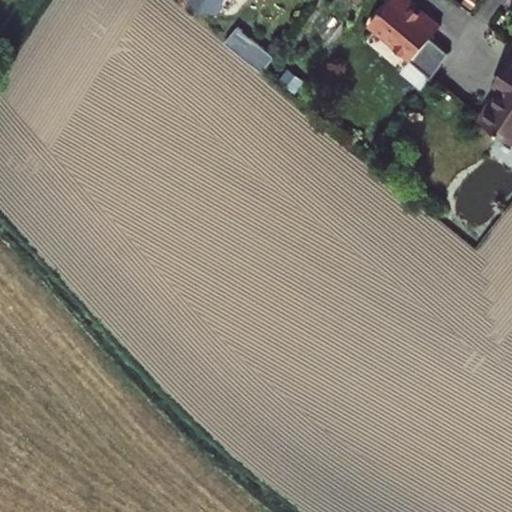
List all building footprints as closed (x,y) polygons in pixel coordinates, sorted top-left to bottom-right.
[(194,0),(195,1),(189,12),(212,22),(218,10),(229,17),(238,3),(233,0),(194,0)] [(388,0),(369,24),(433,77),(450,53),(430,36),(440,24),(424,11),(422,13),(413,6),(415,4),(410,0),(388,0)] [(422,13),(424,11),(415,4),(413,6),(422,13)] [(254,44),(230,26),(224,33),(248,52),(254,44)] [(502,87),(477,120),(511,141),(511,57),(510,57),(494,82),(502,87)]
